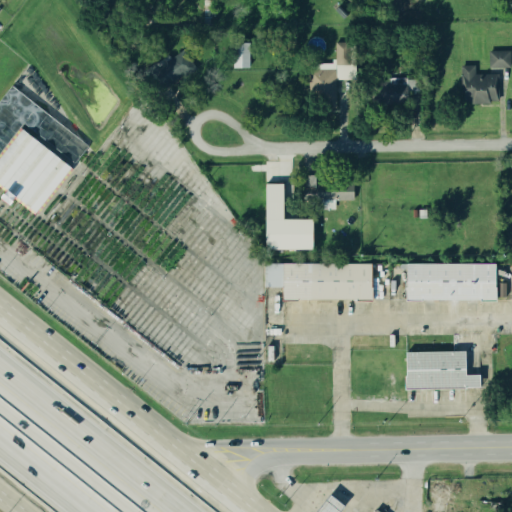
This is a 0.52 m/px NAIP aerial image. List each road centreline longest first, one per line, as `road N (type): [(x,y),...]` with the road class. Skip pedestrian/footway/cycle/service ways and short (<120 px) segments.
road 1 (residential): [(511,142),(218,151),(196,138),(195,127),(212,114),(260,149)]
road 2 (primary): [(263,511),(0,306)]
road 3 (secondary): [(213,473),(254,452),(511,447)]
road 4 (motorway): [(165,511),(0,379)]
road 5 (motorway): [(0,429),(103,511)]
